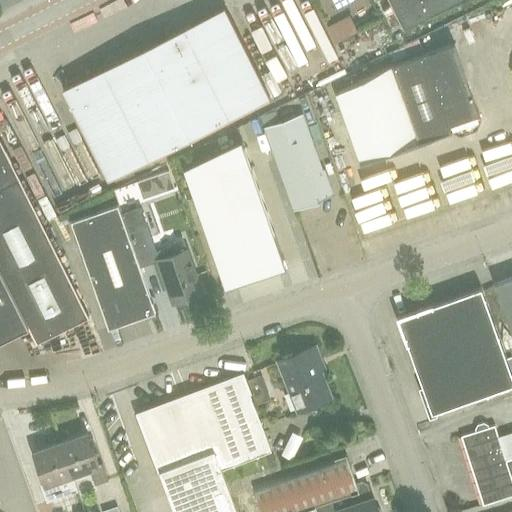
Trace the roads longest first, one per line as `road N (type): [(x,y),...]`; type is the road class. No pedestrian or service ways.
road 1 (unclassified): [(0,386),(82,377),(342,288)]
road 2 (unclassified): [(423,511),(342,288)]
road 3 (unclassified): [(342,288),(511,228)]
